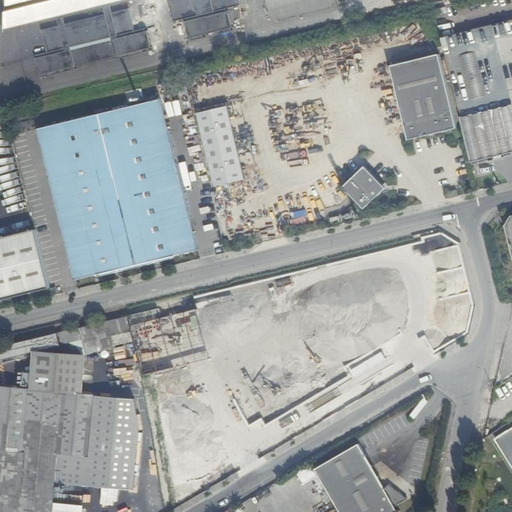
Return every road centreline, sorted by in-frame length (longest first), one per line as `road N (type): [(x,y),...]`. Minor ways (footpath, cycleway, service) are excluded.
road 1 (unclassified): [(462,208),(0,320)]
road 2 (unclassified): [(195,511),(472,350),(483,292),(462,208)]
